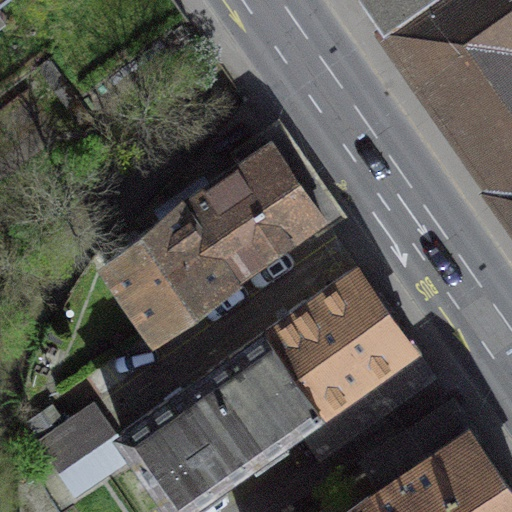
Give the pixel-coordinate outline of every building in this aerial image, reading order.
[(511,0),(361,0),(442,115),(447,111),(499,184),(511,174),(511,0)] [(185,199),(235,272),(232,274),(234,276),(324,214),(271,138),(185,199)] [(511,174),(499,184),(494,187),(511,213),(511,174)] [(232,274),(235,272),(185,199),(106,261),(154,331),(232,274)] [(299,420),(321,453),(436,374),(359,263),(268,326),(323,403),(299,420)] [(176,507),(299,420),(323,403),(268,326),(121,430),(176,507)] [(400,473),(377,489),(392,511),(511,511),(511,484),(453,399),(382,447),(400,473)] [(39,438),(59,467),(113,431),(92,401),(39,438)] [(343,511),(392,511),(377,489),(343,511)]
